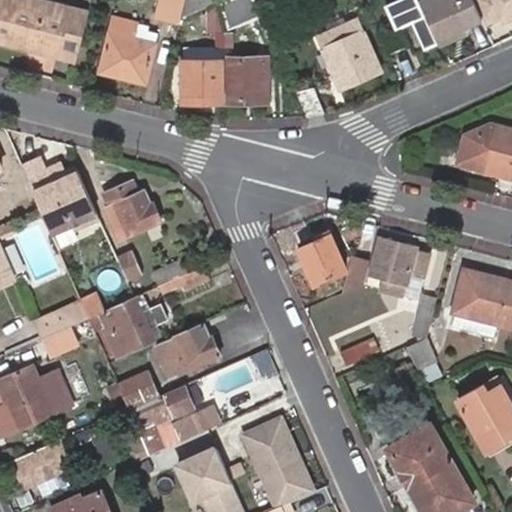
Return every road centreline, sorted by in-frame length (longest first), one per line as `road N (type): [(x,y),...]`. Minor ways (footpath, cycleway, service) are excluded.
road 1 (residential): [(248,160),(238,219),(370,511)]
road 2 (residential): [(0,94),(248,160)]
road 3 (residential): [(511,65),(292,171)]
road 4 (residential): [(292,171),(511,228)]
